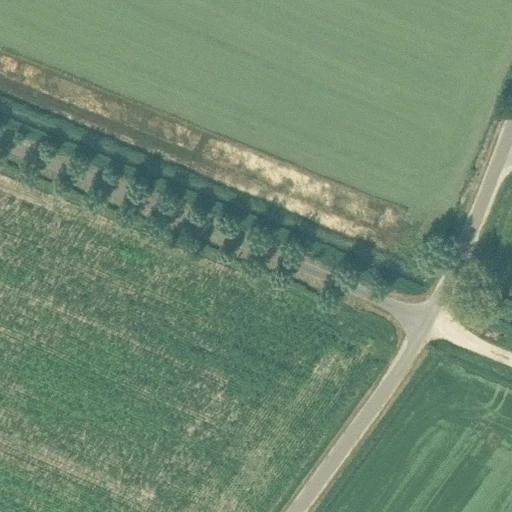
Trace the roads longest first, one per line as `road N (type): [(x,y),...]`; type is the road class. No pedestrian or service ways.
road 1 (unclassified): [(0,141),(428,322)]
road 2 (unclassified): [(297,511),(428,322)]
road 3 (unclassified): [(428,322),(511,123)]
